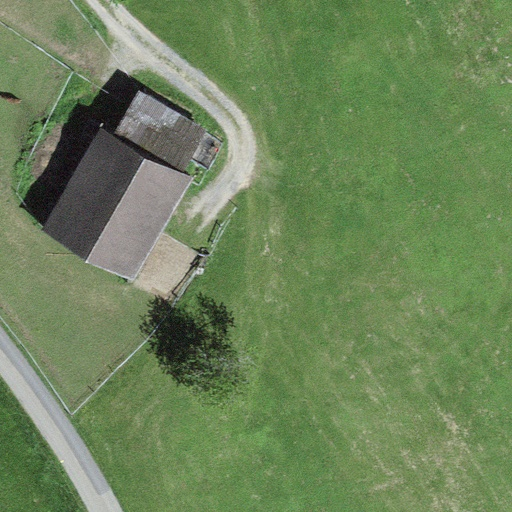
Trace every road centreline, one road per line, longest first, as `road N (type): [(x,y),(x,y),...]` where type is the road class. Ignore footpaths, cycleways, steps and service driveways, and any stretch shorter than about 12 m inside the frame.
road 1 (track): [(208,222),(246,157),(243,108),(125,29),(98,0)]
road 2 (unclassified): [(0,361),(92,484),(101,511)]
